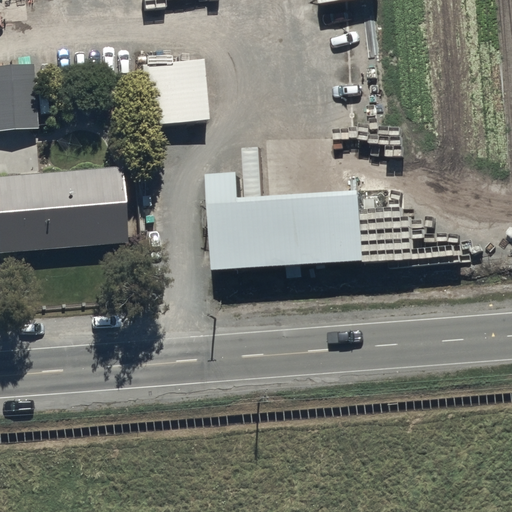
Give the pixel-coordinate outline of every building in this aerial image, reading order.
[(340,26),(298,26),(297,44),(340,44),(340,26)] [(206,61),(145,65),(149,123),(210,119),(206,61)] [(36,67),(0,69),(0,129),(40,127),(36,67)] [(123,167),(0,176),(0,225),(2,252),(129,242),(123,167)] [(235,172),(204,174),(210,270),(360,260),(356,190),(237,198),(235,172)]
